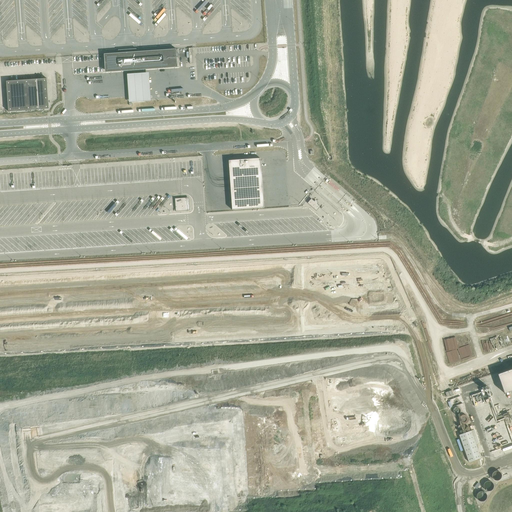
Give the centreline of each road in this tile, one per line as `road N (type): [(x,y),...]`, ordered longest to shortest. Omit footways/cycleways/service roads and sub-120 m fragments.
road 1 (unclassified): [(72,156),(298,140)]
road 2 (unclassified): [(70,129),(262,122)]
road 3 (unclassified): [(254,93),(215,109),(69,119)]
